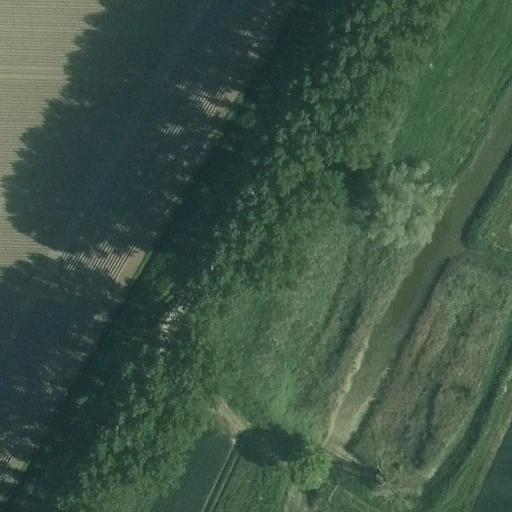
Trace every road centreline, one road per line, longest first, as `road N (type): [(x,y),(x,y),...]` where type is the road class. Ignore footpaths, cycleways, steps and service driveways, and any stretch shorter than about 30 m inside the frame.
road 1 (track): [(64,511),(377,0)]
road 2 (track): [(73,511),(194,388),(221,257)]
road 3 (track): [(194,388),(292,462)]
